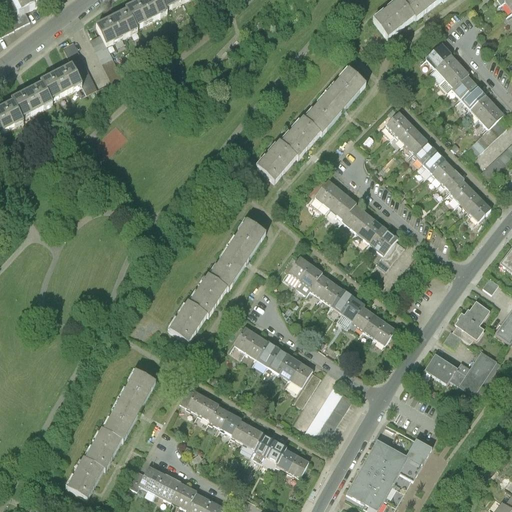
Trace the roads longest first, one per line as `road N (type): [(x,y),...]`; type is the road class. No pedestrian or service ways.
road 1 (residential): [(465,277),(352,174)]
road 2 (residential): [(383,400),(284,336),(270,309)]
road 3 (residential): [(465,277),(383,400)]
road 4 (residential): [(383,400),(320,511)]
